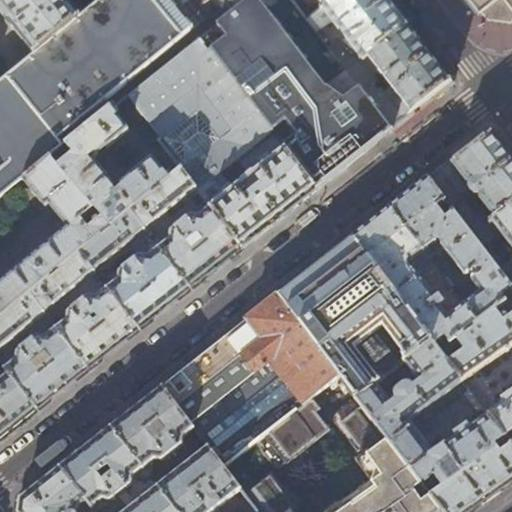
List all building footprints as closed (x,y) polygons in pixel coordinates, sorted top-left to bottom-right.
[(0,0),(0,2),(0,11),(6,20),(6,22),(11,29),(14,30),(34,55),(57,35),(28,0),(0,0)] [(176,0),(100,0),(80,17),(57,35),(34,55),(0,82),(0,201),(22,183),(63,150),(57,142),(197,26),(176,0)] [(28,0),(57,35),(80,17),(66,0),(28,0)] [(306,19),(291,0),(244,0),(231,11),(216,24),(227,39),(216,48),(205,33),(198,38),(316,190),(352,162),(391,131),(389,128),(346,72),(329,49),(316,32),(306,19)] [(221,0),(231,11),(244,0),(221,0)] [(388,2),(386,0),(330,0),(323,6),(306,19),(316,32),(331,21),(337,28),(343,23),(348,28),(343,33),(346,36),(329,49),(346,72),(407,26),(388,2)] [(511,0),(466,0),(482,20),(511,23),(511,0)] [(389,128),(389,127),(450,81),(445,74),(428,53),(407,26),(346,72),(389,128)] [(198,38),(127,97),(144,119),(161,141),(160,141),(161,143),(199,114),(222,143),(184,173),(197,190),(211,208),(241,249),(281,218),(316,190),(198,38)] [(134,128),(144,119),(127,97),(116,106),(134,128)] [(114,108),(63,150),(22,183),(44,209),(47,206),(67,230),(0,285),(0,321),(30,297),(81,255),(131,214),(182,171),(166,150),(156,158),(170,175),(166,177),(153,161),(116,191),(92,161),(128,132),(114,114),(117,111),(114,108)] [(470,235),(511,203),(511,159),(491,132),(430,180),(429,181),(470,235)] [(184,173),(182,171),(131,214),(145,232),(197,190),(184,173)] [(410,193),(389,209),(429,259),(434,255),(444,255),(447,252),(464,274),(467,274),(472,271),(475,275),(470,279),(481,292),(465,305),(479,323),(511,298),(511,290),(489,260),(478,245),(470,235),(429,181),(428,179),(410,193)] [(511,203),(470,235),(478,245),(498,230),(511,249),(511,259),(502,266),(495,256),(489,260),(511,290),(511,203)] [(158,239),(154,243),(190,289),(215,269),(241,249),(211,208),(200,217),(192,216),(171,232),(170,240),(165,244),(161,240),(158,239)] [(371,223),(352,238),(430,340),(440,353),(479,323),(465,305),(448,318),(440,307),(445,304),(439,297),(437,298),(420,277),(423,275),(422,264),(429,259),(389,209),(371,223)] [(95,273),(145,232),(131,214),(81,255),(95,273)] [(296,282),(279,295),(357,399),(375,385),(403,362),(430,340),(352,238),(296,282)] [(164,310),(190,289),(154,243),(149,246),(150,248),(153,253),(148,258),(140,256),(119,272),(119,281),(108,289),(139,329),(164,310)] [(45,315),(95,273),(81,255),(30,297),(45,315)] [(55,319),(50,322),(88,370),(114,349),(139,329),(108,289),(97,298),(88,297),(68,312),(67,321),(62,325),(58,320),(55,319)] [(0,351),(45,315),(30,297),(0,321),(0,351)] [(511,298),(479,323),(440,353),(463,384),(467,388),(511,353),(511,392),(499,402),(503,406),(488,416),(506,439),(511,446),(511,447),(511,298)] [(202,356),(162,388),(194,430),(208,448),(224,469),(240,490),(256,511),(364,511),(377,488),(377,485),(377,480),(376,477),(248,320),(202,356)] [(63,389),(88,370),(50,322),(47,325),(47,328),(51,334),(46,338),(37,337),(17,353),(16,361),(5,370),(9,374),(37,410),(63,389)] [(463,384),(440,353),(430,340),(403,362),(421,385),(415,390),(414,389),(413,388),(412,387),(410,387),(409,387),(408,387),(407,387),(405,388),(398,394),(397,394),(397,395),(396,396),(396,398),(396,399),(396,400),(397,401),(397,402),(392,407),(375,385),(357,399),(422,486),(433,477),(442,489),(431,498),(441,511),(468,511),(487,499),(511,481),(511,447),(511,446),(501,453),(496,446),(506,439),(488,416),(474,426),(470,421),(461,426),(462,427),(453,434),(457,439),(434,455),(410,422),(463,384)] [(0,438),(37,410),(9,374),(0,380),(0,438)] [(137,407),(111,428),(149,476),(153,473),(154,469),(151,464),(156,460),(164,462),(184,446),(184,437),(194,430),(162,388),(137,407)] [(145,479),(149,476),(111,428),(75,456),(37,486),(19,500),(17,511),(177,511),(158,488),(134,507),(123,493),(131,486),(132,478),(136,475),(140,479),(145,479)] [(208,448),(158,488),(177,511),(212,511),(240,490),(224,469),(208,448)]
